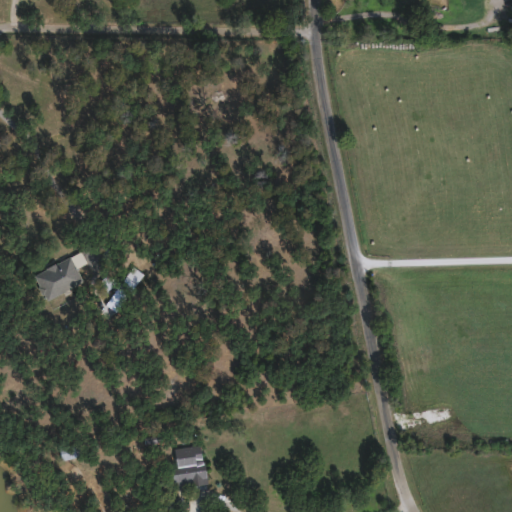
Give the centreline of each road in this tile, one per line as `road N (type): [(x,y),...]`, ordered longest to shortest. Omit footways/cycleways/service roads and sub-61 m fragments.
road 1 (residential): [(320,0),(323,66),(359,262),(403,470),(420,511)]
road 2 (residential): [(320,31),(0,29)]
